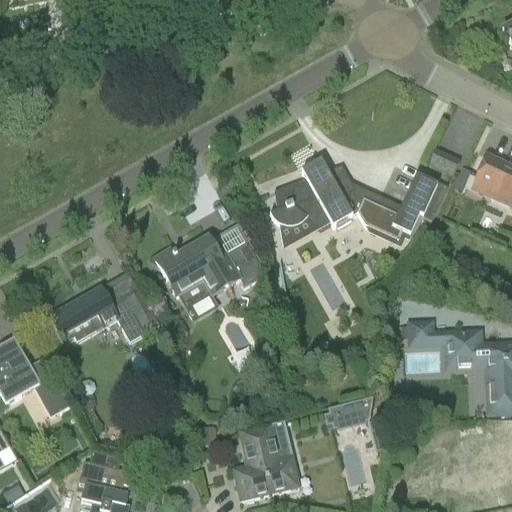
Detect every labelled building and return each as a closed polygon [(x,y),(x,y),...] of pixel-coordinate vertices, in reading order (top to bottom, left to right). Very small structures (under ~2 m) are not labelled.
[(511,27),(501,34),(511,54),(511,27)] [(434,155),(427,169),(452,180),(458,166),(434,155)] [(511,173),(484,160),(469,193),(511,212),(511,173)] [(421,181),(420,183),(414,181),(400,212),(361,194),(354,197),(340,171),(326,177),(319,166),(300,177),(304,185),(272,196),(275,215),(270,217),(268,217),(273,225),(280,231),(280,230),(287,232),(294,231),(301,228),(305,224),(319,234),(329,228),(331,233),(334,231),(336,234),(349,227),(347,224),(351,221),(356,218),(363,231),(396,246),(401,237),(409,241),(418,221),(430,227),(446,192),(421,181)] [(456,183),(452,192),(460,195),(463,187),(456,183)] [(218,264),(206,243),(175,261),(170,253),(153,263),(176,301),(178,300),(185,312),(209,298),(211,300),(237,285),(242,294),(259,284),(255,276),(260,273),(245,248),(218,264)] [(273,276),(262,276),(262,296),(273,296),(273,276)] [(110,312),(100,294),(48,324),(62,349),(73,342),(76,347),(101,333),(102,334),(116,326),(128,347),(145,338),(158,331),(150,317),(138,296),(110,312)] [(430,328),(408,329),(408,351),(444,349),(445,364),(445,376),(485,374),(486,386),(487,420),(497,419),(511,418),(511,348),(479,350),(478,337),(430,339),(430,328)] [(387,350),(399,350),(398,338),(387,339),(387,350)] [(28,372),(13,344),(0,351),(0,403),(4,411),(20,402),(18,398),(35,389),(43,403),(49,400),(59,418),(69,412),(42,364),(28,372)] [(327,419),(322,420),(324,431),(330,430),(331,435),(334,434),(335,436),(367,428),(367,426),(371,425),(365,404),(326,414),(327,419)] [(244,472),(231,475),(239,507),(258,502),(289,495),(298,493),(294,478),(290,461),(282,427),(269,430),(257,433),(237,437),(244,464),(242,464),(244,472)] [(386,432),(368,434),(374,457),(381,455),(386,432)] [(213,433),(196,434),(197,450),(214,449),(213,433)] [(0,456),(8,453),(9,452),(0,436),(0,456)] [(83,467),(77,488),(83,490),(80,507),(90,509),(89,511),(127,511),(128,511),(124,511),(127,499),(120,497),(122,489),(127,491),(130,478),(117,475),(120,463),(91,456),(88,468),(83,467)]
